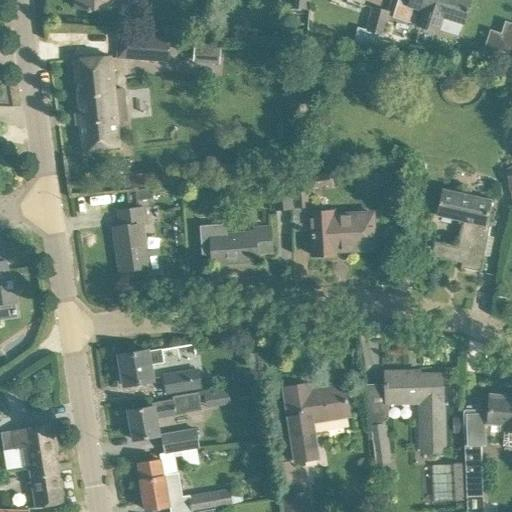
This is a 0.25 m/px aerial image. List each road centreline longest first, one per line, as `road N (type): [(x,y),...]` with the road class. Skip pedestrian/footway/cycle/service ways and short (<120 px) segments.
road 1 (residential): [(511,345),(461,322),(358,304),(70,330)]
road 2 (tertiary): [(50,204),(22,0)]
road 3 (tertiary): [(98,511),(70,330)]
road 4 (tertiary): [(70,330),(50,204)]
